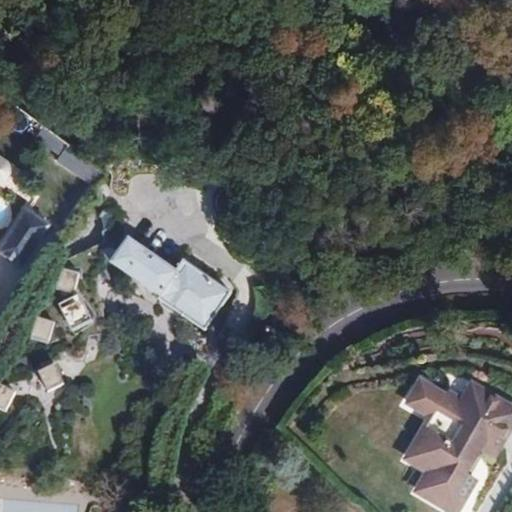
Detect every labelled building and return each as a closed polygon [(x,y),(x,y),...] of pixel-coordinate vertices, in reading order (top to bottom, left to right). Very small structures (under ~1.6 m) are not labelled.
[(46,174),(84,200),(104,170),(66,145),(46,174)] [(140,217),(153,198),(144,193),(139,201),(122,190),(115,200),(140,217)] [(0,252),(22,268),(49,226),(27,211),(0,251),(0,252)] [(61,244),(83,259),(99,236),(77,221),(61,244)] [(129,238),(110,263),(208,330),(232,293),(184,261),(177,271),(129,238)] [(68,287),(83,292),(89,273),(74,268),(68,287)] [(84,329),(104,319),(90,293),(70,304),(84,329)] [(58,343),(64,322),(49,318),(43,339),(58,343)] [(0,391),(0,404),(13,411),(22,392),(41,400),(50,394),(60,389),(73,382),(76,376),(86,368),(73,354),(61,359),(40,373),(7,380),(0,391)] [(446,396),(422,382),(408,404),(428,416),(405,457),(430,472),(419,492),(453,511),(456,511),(476,479),(466,473),(495,455),(511,425),(511,409),(474,387),(465,401),(449,392),(446,396)]
